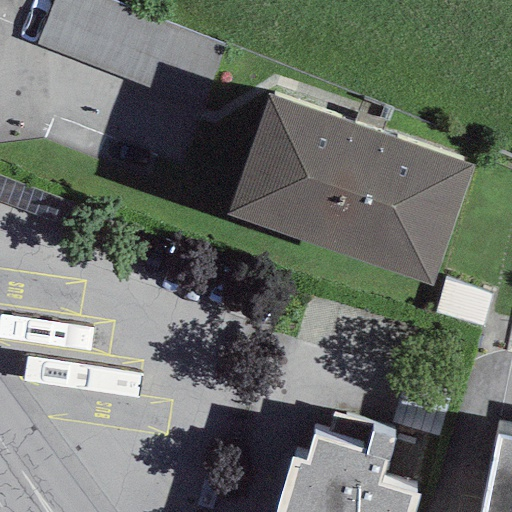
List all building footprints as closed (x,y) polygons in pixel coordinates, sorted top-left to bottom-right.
[(201,111),(227,47),(109,0),(53,0),(36,44),(201,111)] [(474,166),(268,95),(226,217),(431,287),(474,166)] [(74,204),(0,176),(0,203),(65,228),(74,204)] [(290,457),(274,511),(410,511),(414,499),(375,488),(389,440),(369,434),(371,425),(332,414),(325,437),(313,433),(305,462),(290,457)] [(511,511),(511,438),(496,435),(480,511),(511,511)]
